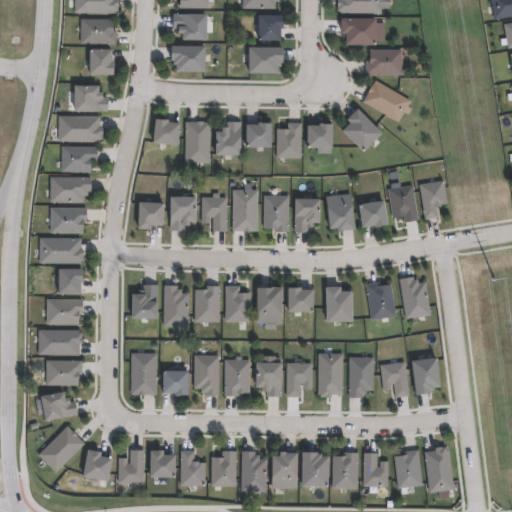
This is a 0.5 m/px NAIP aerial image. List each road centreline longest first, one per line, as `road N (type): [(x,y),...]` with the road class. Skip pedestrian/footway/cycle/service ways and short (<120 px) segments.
road 1 (residential): [(463,419),(386,429),(136,425),(116,418),(108,397),(111,256),(147,0)]
road 2 (residential): [(111,256),(327,262),(511,234)]
road 3 (secondary): [(13,511),(8,230),(21,159)]
road 4 (residential): [(473,511),(439,247)]
road 5 (residential): [(139,90),(289,95),(309,71),(309,0)]
road 6 (secondary): [(21,159),(47,0)]
